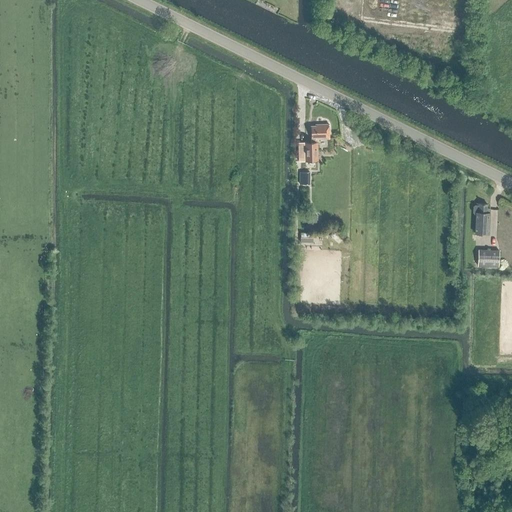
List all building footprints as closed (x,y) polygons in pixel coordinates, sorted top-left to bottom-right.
[(316,126),(311,126),(311,143),(305,143),(305,161),(317,161),(317,143),(315,143),(315,139),(329,139),(329,124),(316,125),(316,126)] [(309,173),(299,173),(299,185),(309,185),(309,173)] [(472,206),(472,212),(474,214),(475,214),(474,234),(487,234),(487,221),(488,221),(489,209),(486,209),(486,204),(476,204),(474,204),(472,206)] [(307,215),(306,228),(316,229),(317,216),(307,215)] [(317,243),(318,234),(300,233),(299,242),(317,243)] [(478,250),(477,266),(497,267),(498,251),(478,250)]
